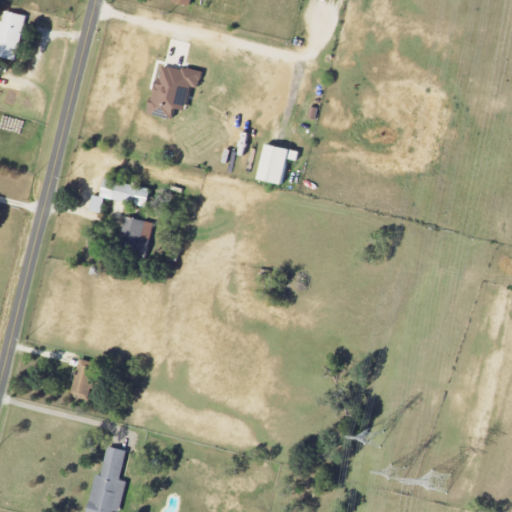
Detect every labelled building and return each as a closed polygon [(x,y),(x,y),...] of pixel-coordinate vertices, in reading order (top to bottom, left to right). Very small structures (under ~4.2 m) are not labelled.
[(27,17),(6,12),(4,22),(0,21),(0,57),(17,61),(27,17)] [(188,112),(192,89),(201,90),(204,73),(161,66),(152,115),(176,119),(177,110),(188,112)] [(301,153),(268,145),(260,181),(284,186),(290,160),(299,162),(301,153)] [(91,212),(102,214),(105,200),(149,208),(152,190),(105,181),(102,198),(94,197),(91,212)] [(155,224),(126,217),(120,245),(148,252),(155,224)] [(71,396),(88,401),(98,364),(81,360),(71,396)] [(97,474),(88,511),(115,511),(119,511),(121,511),(128,483),(122,481),(128,451),(109,447),(102,475),(97,474)]
